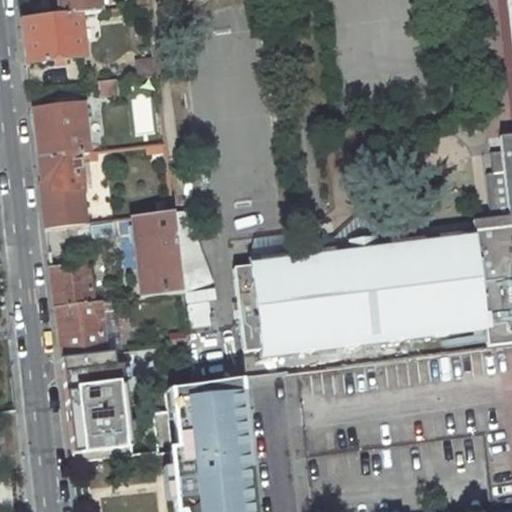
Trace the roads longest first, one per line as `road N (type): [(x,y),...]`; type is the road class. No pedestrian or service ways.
road 1 (residential): [(0,54),(50,511)]
road 2 (residential): [(265,381),(280,511)]
